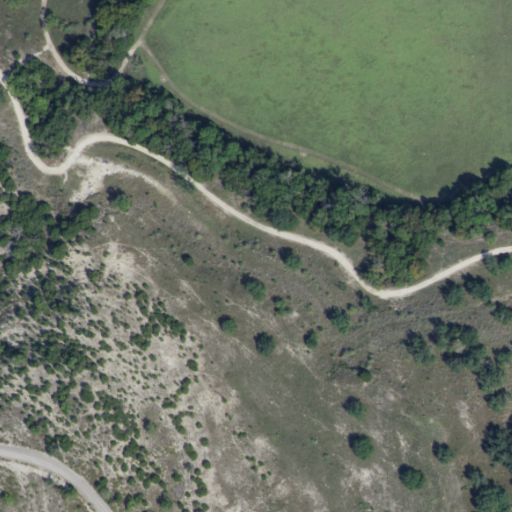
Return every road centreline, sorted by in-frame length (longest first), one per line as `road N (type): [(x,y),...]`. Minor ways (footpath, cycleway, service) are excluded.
road 1 (track): [(511,246),(400,292),(378,290),(339,251),(242,216),(171,156),(131,139),(103,133),(47,169),(34,158),(11,83),(0,72)]
road 2 (track): [(41,0),(49,42),(76,77),(124,56),(161,0)]
